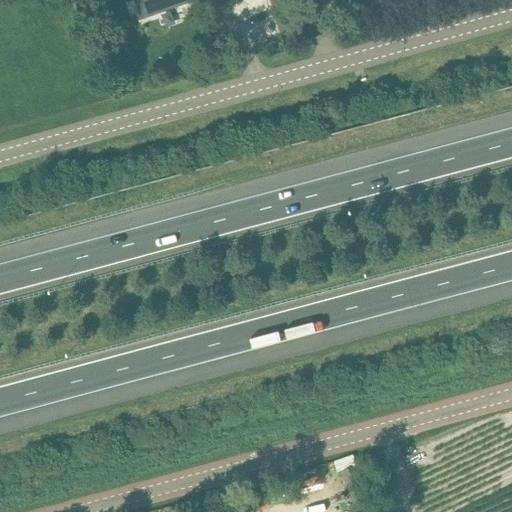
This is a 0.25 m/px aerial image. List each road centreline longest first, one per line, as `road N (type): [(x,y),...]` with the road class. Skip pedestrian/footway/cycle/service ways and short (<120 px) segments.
road 1 (unclassified): [(0,163),(511,17)]
road 2 (motorway): [(0,402),(511,266)]
road 3 (motorway): [(511,143),(0,278)]
road 4 (unclassified): [(511,398),(83,511)]
